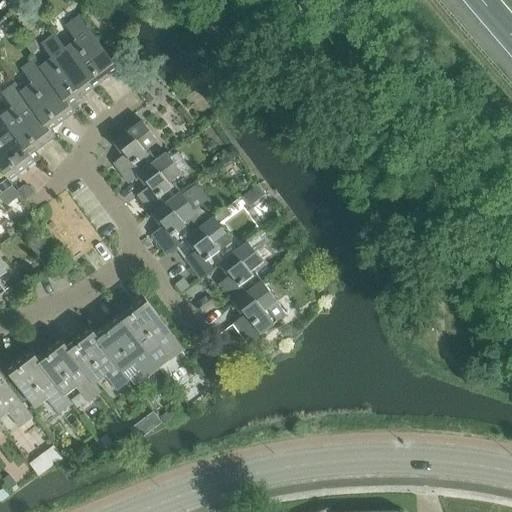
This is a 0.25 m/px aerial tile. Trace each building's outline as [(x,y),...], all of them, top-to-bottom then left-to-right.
[(67,49),(95,88),(119,70),(80,16),(67,26),(78,40),(67,49)] [(43,67),(75,111),(80,107),(76,102),(95,88),(67,49),(56,34),(43,44),(54,59),(43,67)] [(22,92),(51,131),(76,112),(75,111),(43,67),(37,59),(24,68),(34,83),(22,92)] [(2,116),(32,155),(56,137),(51,131),(22,92),(16,84),(3,93),(14,107),(2,116)] [(0,165),(11,180),(36,162),(32,155),(2,116),(0,112),(0,165)] [(115,164),(129,183),(139,176),(158,162),(149,149),(158,143),(143,122),(115,143),(122,153),(125,151),(128,154),(115,164)] [(139,196),(153,214),(181,193),(172,182),(182,175),(181,173),(189,167),(178,153),(170,159),(167,155),(158,162),(139,176),(146,185),(149,183),(151,186),(139,196)] [(153,235),(168,255),(187,240),(215,219),(200,208),(195,212),(181,193),(153,214),(160,225),(163,222),(166,225),(153,235)] [(240,252),(229,238),(219,224),(215,219),(187,240),(193,249),(196,248),(198,250),(185,260),(201,280),(221,265),(240,252)] [(263,284),(253,271),(263,264),(249,245),(240,252),(221,265),(228,275),(231,273),(233,276),(220,286),(235,305),(263,284)] [(286,315),(263,284),(235,305),(241,314),(244,312),(246,316),(234,325),(248,343),(286,315)] [(149,355),(160,369),(185,350),(144,297),(120,315),(149,355)] [(131,381),(136,387),(160,369),(149,355),(120,315),(96,333),(125,373),(131,381)] [(107,377),(118,391),(131,381),(125,373),(96,333),(91,327),(67,345),(96,385),(107,377)] [(96,385),(67,347),(63,340),(38,358),(67,397),(78,389),(89,403),(102,393),(96,385)] [(67,397),(38,358),(33,351),(9,370),(38,408),(48,400),(59,415),(72,405),(66,397),(67,397)] [(33,418),(0,373),(0,420),(10,413),(21,428),(33,418)]
